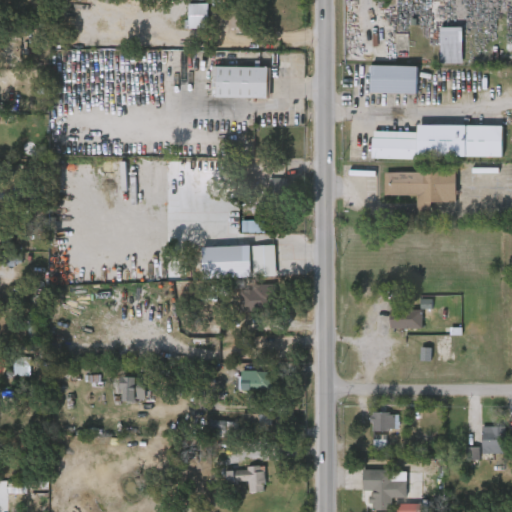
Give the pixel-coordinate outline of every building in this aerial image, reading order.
[(209,2),(209,27),(188,27),(188,2),(209,2)] [(462,28),(440,28),(440,64),(462,64),(462,28)] [(270,65),(270,96),(218,96),(218,65),(270,65)] [(418,66),(418,93),(371,93),(371,66),(418,66)] [(66,121),(65,133),(56,133),(57,120),(66,121)] [(505,158),(373,157),(373,132),(420,132),(420,125),(505,126),(505,158)] [(418,196),(385,196),(385,173),(422,173),(423,166),(457,167),(457,203),(418,203),(418,196)] [(289,178),(269,178),(269,196),(289,196),(289,178)] [(253,244),(275,244),(275,275),(253,275),(253,244)] [(0,265),(22,266),(22,256),(0,255),(0,265)] [(240,291),(241,311),(275,310),(274,285),(253,286),(253,291),(240,291)] [(390,329),(390,311),(422,311),(422,329),(390,329)] [(435,337),(451,337),(451,346),(445,346),(445,361),(435,361),(435,337)] [(432,348),(421,348),(420,362),(431,362),(432,348)] [(31,358),(15,358),(14,376),(30,377),(31,358)] [(250,373),(270,373),(270,390),(250,390),(250,373)] [(116,398),(116,380),(137,380),(137,398),(116,398)] [(394,413),(394,432),(371,432),(371,413),(394,413)] [(273,416),(260,415),(259,430),(273,430),(273,416)] [(238,436),(239,422),(209,421),(209,434),(238,436)] [(506,453),(483,453),(483,426),(506,426),(506,453)] [(479,447),(467,448),(467,461),(480,460),(479,447)] [(234,482),(234,466),(264,466),(264,490),(248,490),(248,482),(234,482)] [(391,469),(391,480),(405,480),(405,497),(391,497),(391,509),(369,509),(370,491),(362,491),(362,469),(391,469)] [(420,511),(397,511),(397,503),(420,503),(420,511)]
